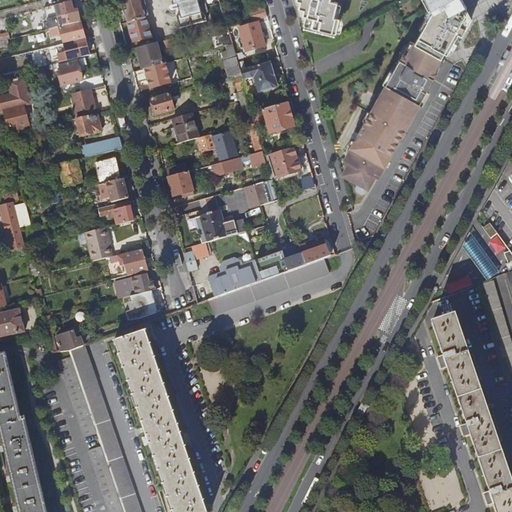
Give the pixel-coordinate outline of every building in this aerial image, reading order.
[(149,17),(147,8),(144,9),(141,0),(149,0),(150,2),(157,0),(163,0),(168,13),(206,3),(213,27),(227,24),(220,0),(121,0),(133,43),(152,38),(146,17),(149,17)] [(146,3),(150,2),(149,0),(141,0),(144,9),(147,8),(146,3)] [(296,0),(300,2),(299,8),(304,10),(303,16),(306,16),(304,25),(333,32),(337,17),(335,17),(338,2),(331,0),(296,0)] [(469,22),(471,18),(462,0),(422,0),(428,10),(429,10),(430,12),(431,11),(432,12),(415,45),(441,60),(445,53),(448,55),(459,34),(462,36),(469,22)] [(61,29),(81,24),(77,10),(76,10),(74,2),(55,8),(57,15),(51,17),(54,26),(47,27),(48,31),(51,30),(61,28),(61,29)] [(253,21),(268,17),(266,9),(251,13),(253,21)] [(259,22),(240,28),(247,53),(266,47),(259,22)] [(65,45),(85,40),(81,24),(61,29),(61,28),(51,30),(53,36),(62,34),(65,45)] [(90,56),(85,40),(65,45),(69,58),(57,61),(58,65),(90,56)] [(171,40),(162,42),(164,49),(173,47),(171,40)] [(410,43),(404,54),(407,56),(414,45),(410,43)] [(146,69),(163,65),(157,44),(138,49),(144,70),(146,69)] [(241,74),(241,71),(233,45),(229,47),(233,59),(225,61),(227,70),(235,68),(237,75),(241,74)] [(407,129),(404,128),(418,103),(420,105),(438,73),(435,71),(441,60),(415,45),(414,45),(407,56),(404,54),(387,86),(390,88),(377,113),(373,111),(346,163),(351,165),(344,178),(370,192),(376,178),(379,180),(407,129)] [(506,60),(510,52),(506,50),(502,58),(506,60)] [(59,74),(63,88),(84,82),(78,63),(61,68),(62,73),(59,74)] [(242,78),(244,81),(254,79),(259,94),(278,89),(271,63),(241,71),(241,74),(242,78)] [(163,65),(146,69),(152,89),(171,83),(166,64),(163,65)] [(498,75),(502,67),(499,65),(494,73),(498,75)] [(246,91),(244,81),(242,78),(235,80),(238,93),(246,91)] [(6,115),(9,127),(18,125),(19,132),(30,129),(25,107),(31,105),(25,79),(9,82),(12,95),(0,98),(0,112),(5,111),(6,115)] [(98,115),(92,91),(72,96),(78,120),(98,115)] [(171,94),(152,99),(156,112),(153,112),(154,117),(175,111),(171,94)] [(255,123),(253,114),(248,98),(239,101),(246,125),(249,125),(255,123)] [(255,123),(268,119),(272,134),(296,127),(289,103),(253,114),(255,123)] [(199,139),(201,138),(194,114),(172,120),(179,144),(199,139)] [(102,133),(98,115),(78,120),(77,120),(82,138),(102,133)] [(257,153),(263,151),(255,123),(249,125),(257,153)] [(12,136),(20,134),(19,132),(18,125),(9,127),(12,136)] [(214,137),(218,152),(221,161),(239,156),(232,132),(214,137)] [(213,135),(201,138),(199,139),(203,153),(214,150),(215,152),(218,152),(214,137),(213,135)] [(96,157),(117,151),(115,141),(93,146),(96,157)] [(278,180),(301,172),(294,149),(270,156),(278,180)] [(265,158),(263,151),(257,153),(250,155),(254,168),(267,165),(265,158)] [(240,158),(214,166),(217,177),(229,173),(230,176),(234,175),(233,172),(243,169),(240,158)] [(102,186),(121,181),(116,159),(97,164),(102,186)] [(78,161),(60,165),(65,187),(83,183),(78,161)] [(170,179),(189,173),(187,164),(168,170),(170,179)] [(301,172),(278,180),(278,183),(302,175),(301,172)] [(189,173),(170,179),(175,197),(185,194),(186,198),(195,195),(194,192),(195,191),(189,173)] [(125,180),(121,181),(102,186),(100,186),(104,201),(111,199),(112,204),(129,200),(125,180)] [(277,202),(277,201),(271,181),(255,186),(261,206),(277,202)] [(26,248),(21,229),(16,207),(15,203),(0,207),(12,252),(26,248)] [(118,226),(135,222),(131,207),(124,208),(123,204),(99,210),(101,218),(115,214),(118,226)] [(21,229),(30,227),(25,205),(16,207),(21,229)] [(208,243),(228,238),(221,212),(201,217),(208,243)] [(239,231),(246,230),(244,219),(237,220),(239,231)] [(489,224),(483,228),(490,239),(497,234),(489,224)] [(94,262),(113,258),(106,229),(86,233),(94,262)] [(197,260),(252,245),(248,232),(228,238),(208,243),(193,248),(197,260)] [(471,233),(463,247),(470,258),(487,282),(499,273),(477,243),(471,233)] [(306,244),(300,246),(304,255),(308,266),(325,260),(331,258),(324,237),(317,240),(306,244)] [(264,282),(308,266),(304,255),(300,246),(256,262),(264,282)] [(129,277),(149,272),(143,251),(123,255),(129,277)] [(308,266),(264,282),(216,299),(210,301),(215,316),(330,274),(330,273),(325,260),(308,266)] [(216,299),(264,282),(256,262),(209,279),(216,299)] [(33,277),(39,276),(36,264),(30,266),(33,277)] [(149,293),(157,291),(155,282),(150,284),(147,275),(133,279),(137,296),(149,293)] [(448,285),(451,292),(472,283),(469,276),(448,285)] [(511,346),(493,282),(479,286),(505,376),(511,373),(511,346)] [(163,289),(157,291),(149,293),(151,296),(136,301),(142,319),(158,314),(152,298),(164,295),(163,289)] [(124,299),(129,297),(127,291),(113,294),(115,301),(117,300),(124,299)] [(124,299),(117,300),(120,310),(127,309),(124,299)] [(0,315),(0,338),(26,333),(20,311),(0,315)] [(433,323),(444,355),(439,357),(443,370),(448,368),(467,424),(462,426),(466,437),(471,435),(490,491),(485,493),(489,505),(494,504),(496,511),(511,511),(511,480),(456,315),(433,323)] [(48,337),(52,336),(53,336),(50,317),(43,318),(48,337)] [(127,339),(116,342),(148,437),(147,437),(143,439),(146,446),(149,445),(151,444),(173,511),(206,511),(146,332),(136,336),(134,329),(125,332),(127,339)] [(70,352),(85,346),(79,330),(57,337),(63,353),(70,352)] [(146,332),(206,511),(208,511),(171,401),(148,332),(146,332)] [(145,431),(147,437),(148,437),(116,342),(115,343),(145,431)] [(141,511),(85,346),(70,352),(71,357),(98,434),(102,447),(124,511),(141,511)] [(7,354),(0,356),(0,428),(1,429),(5,449),(12,479),(18,503),(20,511),(48,511),(26,419),(22,419),(7,354)] [(85,438),(98,434),(71,357),(59,361),(65,380),(85,438)] [(369,404),(363,401),(355,415),(361,418),(369,404)] [(171,511),(173,511),(151,444),(149,445),(164,489),(171,511)] [(110,511),(124,511),(102,447),(89,451),(110,511)]
